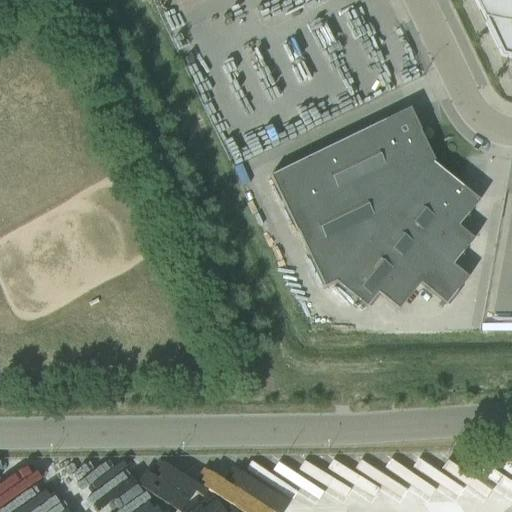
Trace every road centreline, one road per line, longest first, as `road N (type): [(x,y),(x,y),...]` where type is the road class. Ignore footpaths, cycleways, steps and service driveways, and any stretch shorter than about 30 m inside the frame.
road 1 (unclassified): [(0,435),(331,430),(511,417)]
road 2 (unknown): [(287,511),(322,502),(511,507)]
road 3 (unclassified): [(511,131),(483,117),(421,0)]
